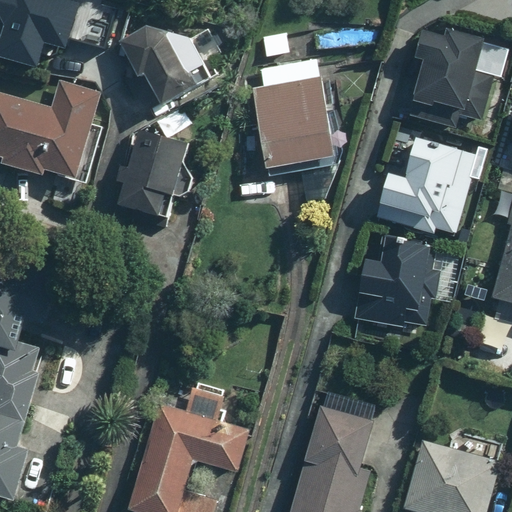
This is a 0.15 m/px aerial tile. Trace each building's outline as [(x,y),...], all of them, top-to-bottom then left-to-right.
[(0,20),(3,27),(0,39),(0,61),(36,72),(44,43),(63,35),(58,23),(51,21),(41,0),(1,0),(0,1),(0,20)] [(123,46),(161,110),(213,80),(175,15),(123,46)] [(289,30),(262,33),(265,61),(292,58),(289,30)] [(494,76),(476,71),(483,41),(446,32),(444,40),(421,35),(415,60),(424,62),(414,103),(483,121),(494,76)] [(332,160),(319,61),(251,70),(264,169),(332,160)] [(74,182),(101,94),(60,82),(52,110),(0,93),(0,157),(1,158),(0,163),(0,166),(43,180),(45,174),(74,182)] [(187,143),(136,131),(117,210),(167,223),(187,143)] [(406,182),(387,177),(376,218),(452,238),(474,159),(417,143),(406,182)] [(339,166),(302,169),(306,204),(326,200),(339,166)] [(511,215),(491,300),(511,304),(511,215)] [(385,240),(380,266),(365,263),(356,316),(425,328),(434,275),(424,273),(428,248),(385,240)] [(0,500),(13,504),(28,455),(17,452),(40,376),(33,374),(41,350),(15,342),(28,300),(0,291),(0,500)] [(159,407),(127,511),(212,511),(216,501),(183,491),(192,462),(236,475),(248,433),(159,407)] [(359,511),(370,474),(359,471),(372,421),(320,407),(291,511),(359,511)] [(485,511),(499,465),(424,444),(406,510),(413,511),(485,511)]
